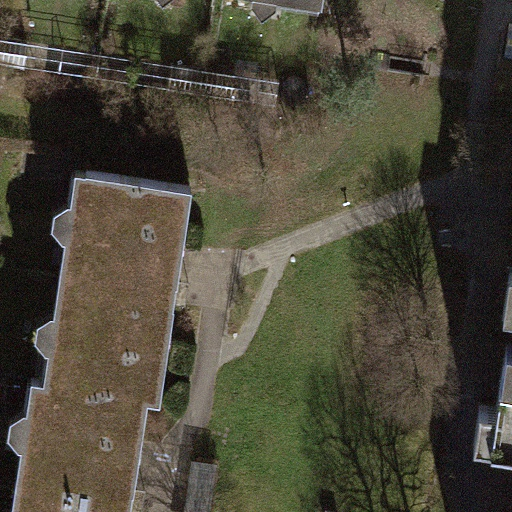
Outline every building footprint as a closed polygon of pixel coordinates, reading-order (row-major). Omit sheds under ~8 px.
[(35,37),(0,31),(0,63),(30,68),(35,37)] [(118,52),(38,39),(33,70),(113,82),(118,52)] [(200,66),(120,54),(115,84),(195,97),(200,66)] [(283,77),(202,65),(198,95),(278,108),(283,77)] [(220,183),(93,163),(59,368),(171,386),(186,388),(220,183)] [(150,511),(171,386),(59,368),(35,511),(150,511)] [(511,407),(492,405),(488,439),(511,442),(511,407)]
